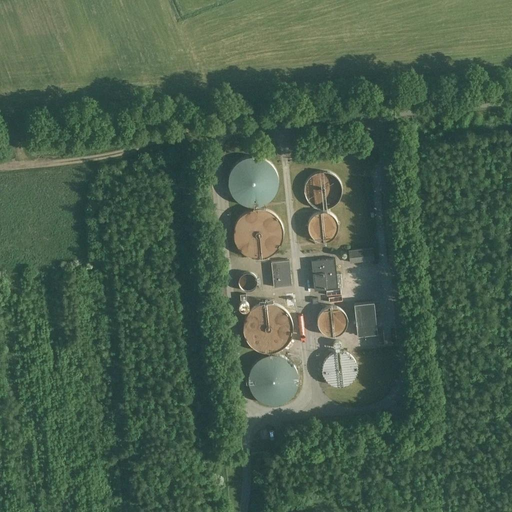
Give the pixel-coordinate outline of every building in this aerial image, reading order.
[(225,147),(230,196),(241,195),(240,188),(246,188),(245,177),(270,174),(267,147),(240,149),(240,145),(225,147)] [(253,248),(258,234),(233,224),(228,237),(253,248)] [(350,262),(374,260),(373,248),(349,250),(350,262)] [(335,258),(312,260),(315,290),(342,287),(341,273),(337,273),(335,258)] [(292,285),(289,259),(271,262),(274,287),(292,285)] [(240,264),(236,275),(248,280),(252,269),(240,264)] [(377,333),(374,301),(354,303),(358,335),(377,333)] [(247,381),(259,396),(267,398),(281,395),(291,387),(294,377),(293,371),(289,370),(291,363),(291,358),(279,344),(274,343),(280,337),(278,337),(269,338),(268,333),(262,331),(258,335),(254,333),(255,328),(253,317),(250,328),(245,329),(246,333),(255,343),(252,345),(253,347),(245,372),(247,381)]
